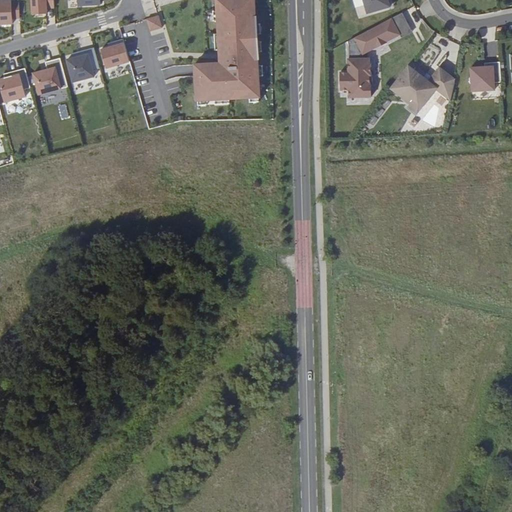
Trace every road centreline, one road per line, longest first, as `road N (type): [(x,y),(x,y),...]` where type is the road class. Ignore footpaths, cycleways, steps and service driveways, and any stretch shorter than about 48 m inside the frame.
road 1 (secondary): [(299,0),(309,511)]
road 2 (residential): [(132,0),(132,11),(0,50)]
